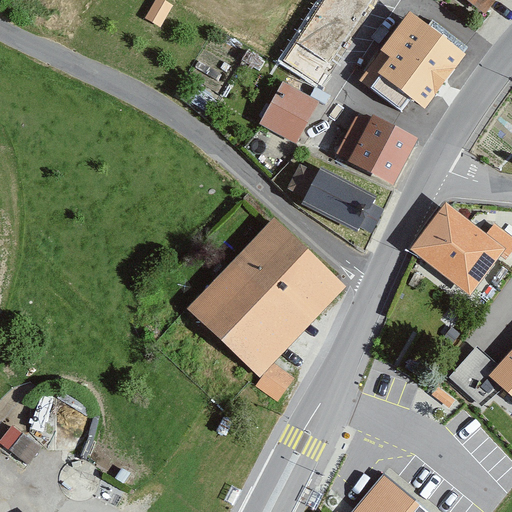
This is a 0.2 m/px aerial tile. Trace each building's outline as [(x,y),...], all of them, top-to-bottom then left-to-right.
[(378,0),(316,0),(279,61),(323,89),(378,0)] [(497,0),(465,0),(486,15),(497,0)] [(462,54),(415,20),(379,70),(426,104),(462,54)] [(280,75),(255,118),(293,140),(318,97),(280,75)] [(412,142),(369,121),(350,159),(393,180),(412,142)] [(321,170),(303,160),(291,182),(304,190),(299,199),(359,231),(376,200),(321,170)] [(507,247),(449,206),(416,252),(473,294),(507,247)] [(348,289),(269,219),(187,311),(267,381),(348,289)] [(511,351),(490,376),(511,396),(511,351)] [(29,458),(39,442),(11,424),(1,439),(29,458)] [(437,511),(392,476),(363,511),(437,511)]
